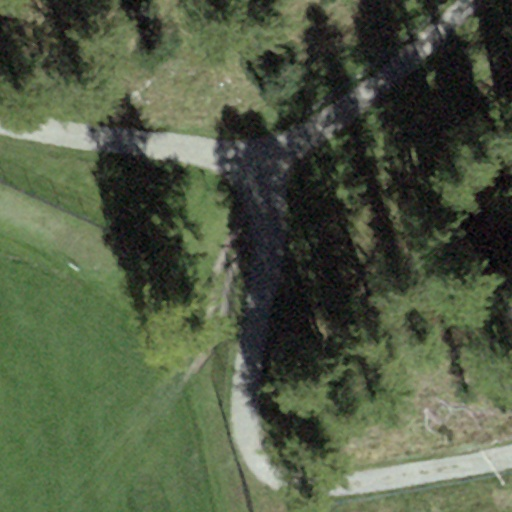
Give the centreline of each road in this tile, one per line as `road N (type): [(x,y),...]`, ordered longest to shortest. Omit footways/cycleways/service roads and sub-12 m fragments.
road 1 (track): [(0,123),(252,179),(381,81),(463,0)]
road 2 (track): [(511,457),(365,485),(280,482),(255,460),(245,426),(262,262)]
